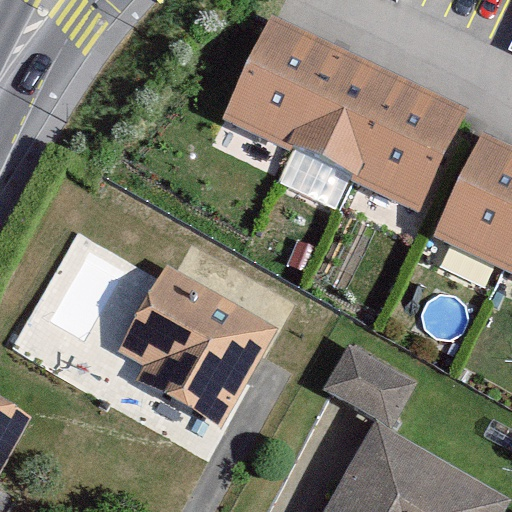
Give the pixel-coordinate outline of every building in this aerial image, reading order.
[(338,57),(271,24),(225,123),(291,154),(338,57)] [(338,57),(291,154),(355,185),(403,89),(338,57)] [(403,89),(355,185),(419,217),(466,120),(403,89)] [(511,255),(511,155),(482,141),(433,244),(503,276),(511,255)] [(511,255),(503,276),(511,280),(511,255)] [(165,401),(220,431),(274,334),(173,278),(165,273),(160,281),(121,352),(176,382),(165,401)] [(354,346),(326,392),(331,395),(355,410),(378,424),(384,427),(412,382),(354,346)] [(0,405),(0,474),(29,420),(0,405)] [(509,511),(511,507),(511,500),(384,427),(378,424),(327,511),(509,511)]
